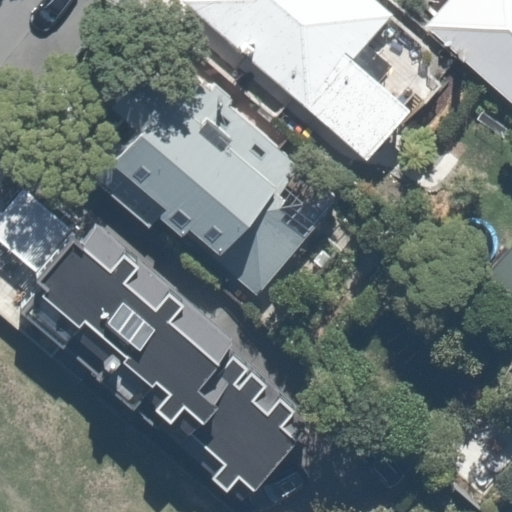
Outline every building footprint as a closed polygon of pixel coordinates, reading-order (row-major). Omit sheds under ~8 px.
[(386,0),(191,0),(365,150),(448,53),(386,0)] [(511,0),(439,0),(431,9),(511,84),(511,0)] [(182,53),(87,168),(245,300),(341,185),(182,53)] [(0,274),(9,263),(253,470),(226,502),(237,511),(341,511),(391,453),(8,129),(0,138),(0,274)] [(511,511),(511,486),(489,511),(490,511),(511,511)]
